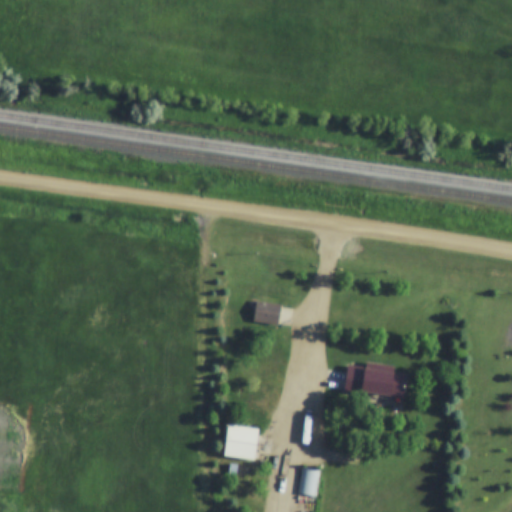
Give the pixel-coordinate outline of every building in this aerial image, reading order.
[(256,301),(279,304),(276,325),(253,321),(256,301)] [(347,365),(404,373),(400,397),(360,390),(360,393),(343,391),(347,365)] [(258,428),(253,460),(222,455),(227,423),(258,428)] [(302,467),(320,470),(315,496),(297,493),(302,467)] [(247,497),(257,499),(256,506),(245,505),(247,497)]
